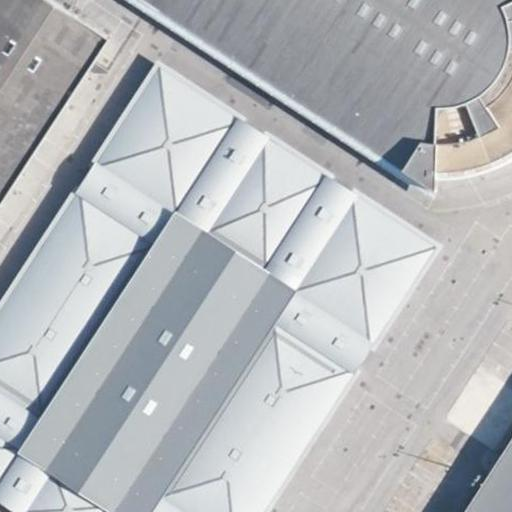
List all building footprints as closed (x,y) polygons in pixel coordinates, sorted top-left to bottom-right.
[(71,18),(43,0),(0,0),(0,198),(44,132),(104,40),(71,18)] [(43,0),(71,18),(77,0),(43,0)] [(134,0),(344,133),(354,118),(170,0),(134,0)] [(511,0),(170,0),(354,118),(417,158),(406,177),(434,196),(436,178),(437,150),(460,147),(460,176),(472,173),(492,165),(511,153),(511,151),(499,132),(511,122),(511,0)] [(264,511),(437,250),(161,68),(0,312),(0,500),(18,511),(264,511)] [(417,158),(354,118),(344,133),(406,177),(417,158)] [(511,151),(511,122),(499,132),(511,151)] [(460,147),(437,150),(436,178),(460,176),(460,147)] [(511,511),(511,433),(501,451),(484,477),(461,511),(511,511)]
